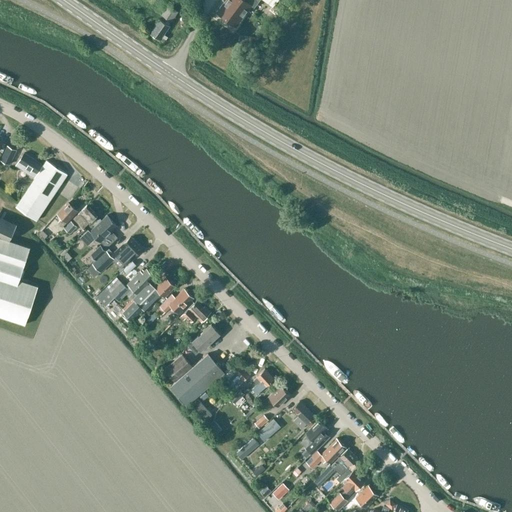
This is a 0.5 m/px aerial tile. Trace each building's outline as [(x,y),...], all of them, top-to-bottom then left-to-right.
[(254,7),(259,0),(225,0),(217,11),(219,12),(219,15),(222,17),(224,16),(229,20),(229,23),(232,25),(235,24),(236,25),(251,5),(254,7)] [(161,15),(172,21),(178,11),(167,4),(161,15)] [(286,12),(281,9),(280,8),(276,14),(282,18),(286,12)] [(163,42),(167,36),(164,34),(170,25),(158,18),(149,32),(163,42)] [(257,47),(258,37),(248,36),(248,38),(242,37),(241,45),(249,46),(257,47)] [(1,160),(9,164),(16,149),(8,145),(1,160)] [(43,165),(37,161),(24,153),(16,165),(29,174),(35,178),(16,206),(36,220),(67,174),(46,160),(43,165)] [(62,226),(66,222),(77,211),(68,202),(57,214),(62,218),(58,222),(62,226)] [(87,205),(73,219),(82,228),(97,215),(87,205)] [(107,214),(90,230),(95,235),(93,236),(92,239),(95,242),(97,242),(99,240),(100,242),(101,241),(106,247),(118,237),(112,231),(118,225),(107,214)] [(0,272),(19,279),(30,247),(9,240),(17,223),(0,215),(0,272)] [(76,227),(76,226),(71,221),(64,228),(70,233),(76,227)] [(44,239),(47,236),(42,230),(39,234),(44,239)] [(96,259),(86,269),(94,277),(117,256),(125,264),(129,260),(134,255),(141,248),(133,240),(130,237),(111,255),(106,250),(96,259)] [(96,259),(106,250),(100,244),(91,253),(96,259)] [(65,248),(60,253),(63,257),(68,252),(65,248)] [(143,288),(149,282),(154,277),(146,269),(142,273),(140,271),(135,276),(140,281),(138,283),(143,288)] [(0,316),(25,325),(38,285),(19,279),(0,272),(0,316)] [(138,283),(140,281),(135,276),(126,285),(116,276),(95,297),(105,306),(115,297),(118,300),(130,288),(137,294),(143,288),(138,283)] [(161,294),(164,297),(175,286),(166,277),(155,288),(149,282),(143,288),(137,294),(132,298),(134,300),(125,309),(122,312),(131,321),(143,309),(144,310),(161,294)] [(171,306),(177,313),(194,297),(185,288),(175,297),(172,294),(159,306),(160,307),(155,311),(160,316),(165,311),(165,312),(171,306)] [(196,317),(201,322),(210,313),(196,300),(188,308),(182,314),(179,317),(182,321),(186,318),(190,322),(196,317)] [(187,344),(196,354),(207,344),(219,333),(211,324),(198,336),(198,335),(187,344)] [(175,381),(193,366),(182,353),(164,369),(175,381)] [(203,390),(224,372),(208,353),(193,366),(175,381),(170,385),(186,405),(199,394),(203,390)] [(234,390),(243,381),(251,374),(242,365),(235,372),(233,371),(230,367),(225,371),(226,372),(224,374),(228,378),(225,381),(234,390)] [(252,389),(257,394),(274,379),(264,368),(256,376),(257,377),(253,380),(257,384),(252,389)] [(291,394),(288,391),(281,384),(268,396),(277,405),(282,401),(283,402),(291,394)] [(246,400),(242,396),(243,394),(239,389),(230,398),(235,403),(238,407),(242,403),(246,400)] [(203,390),(199,394),(203,399),(208,395),(203,390)] [(309,425),(316,418),(299,401),(295,404),(291,408),(298,415),(293,420),(301,429),(307,423),(309,425)] [(264,414),(255,422),(259,427),(268,419),(264,414)] [(257,432),(264,440),(267,438),(281,426),(274,418),(257,432)] [(310,428),(306,431),(307,433),(306,434),(306,436),(312,442),(311,443),(306,448),(307,448),(311,453),(315,450),(316,448),(323,442),(319,438),(325,432),(328,429),(318,419),(314,423),(310,428)] [(215,421),(209,426),(215,435),(222,430),(215,421)] [(336,457),(345,447),(336,438),(328,446),(329,446),(321,454),(317,450),(306,461),(313,468),(321,459),(323,462),(326,459),(330,463),(336,457)] [(307,448),(302,453),(306,457),(311,453),(307,448)] [(348,448),(331,465),(340,474),(336,478),(340,482),(349,473),(346,470),(358,458),(348,448)] [(340,492),(329,502),(337,510),(347,501),(347,499),(345,497),(349,492),(350,493),(354,489),(356,490),(364,481),(360,476),(364,472),(357,465),(349,473),(340,482),(342,485),(346,489),(341,494),(340,492)] [(257,468),(253,471),(257,476),(261,472),(257,468)] [(326,469),(315,480),(319,484),(330,473),(326,469)] [(272,494),(278,500),(288,490),(282,484),(272,494)] [(355,497),(365,507),(378,494),(368,485),(356,496),(355,497)] [(261,493),(265,497),(271,491),(267,487),(261,493)] [(308,511),(314,506),(309,501),(303,507),(308,511)]
